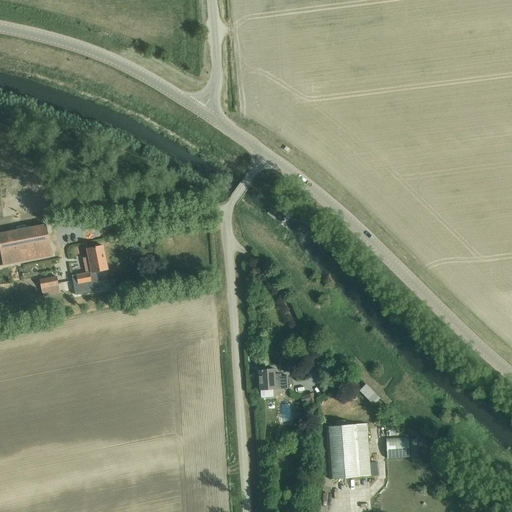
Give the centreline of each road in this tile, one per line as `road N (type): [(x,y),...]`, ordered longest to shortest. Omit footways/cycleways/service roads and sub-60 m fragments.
road 1 (unclassified): [(247,511),(227,209),(265,154)]
road 2 (tertiary): [(265,154),(319,193),(511,374)]
road 3 (tertiary): [(0,27),(91,51),(201,111)]
